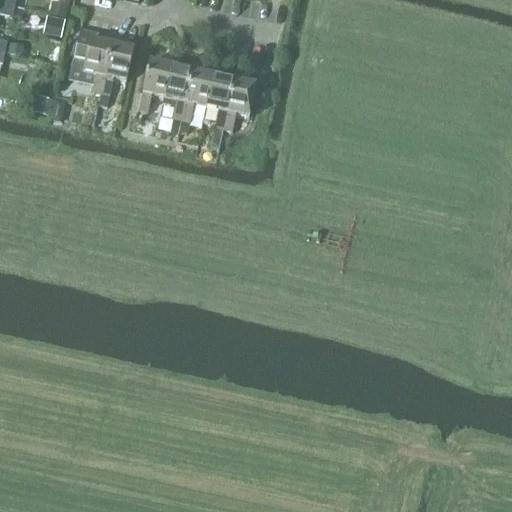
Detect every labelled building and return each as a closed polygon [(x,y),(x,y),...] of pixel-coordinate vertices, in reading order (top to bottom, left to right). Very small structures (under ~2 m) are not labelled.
[(0,0),(0,7),(14,11),(14,10),(16,0),(0,0)] [(0,19),(12,22),(12,20),(22,22),(24,12),(14,10),(14,11),(0,7),(0,19)] [(63,25),(45,21),(42,39),(59,43),(63,25)] [(80,35),(72,67),(68,85),(93,91),(92,96),(101,98),(112,49),(99,46),(100,40),(80,35)] [(0,56),(4,57),(13,59),(15,48),(0,44),(0,56)] [(112,49),(101,98),(109,100),(113,83),(126,86),(133,54),(112,49)] [(152,100),(164,103),(171,71),(149,66),(138,115),(148,117),(152,100)] [(181,125),(192,75),(171,71),(164,103),(176,106),(172,123),(181,125)] [(193,110),(206,112),(213,80),(192,75),(181,125),(190,127),(193,110)] [(223,134),(234,85),(213,80),(206,112),(218,115),(214,132),(223,134)] [(256,90),(234,85),(223,134),(232,136),(236,119),(249,122),(256,90)] [(48,105),(31,101),(27,117),(44,121),(48,105)]
